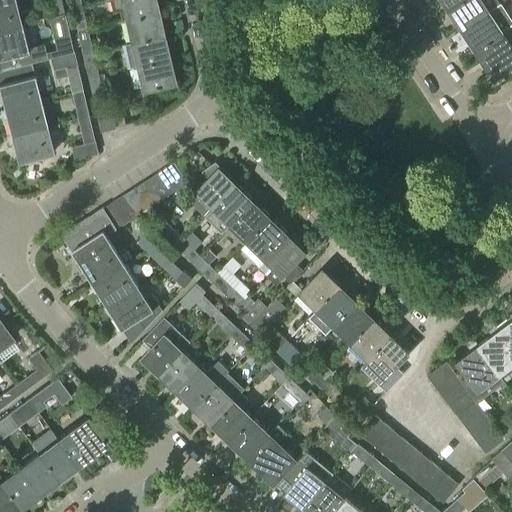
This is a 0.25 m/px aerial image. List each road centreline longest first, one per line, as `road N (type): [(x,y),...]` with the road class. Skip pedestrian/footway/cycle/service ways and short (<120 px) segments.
road 1 (residential): [(220,101),(433,309),(511,258)]
road 2 (residential): [(0,236),(220,101)]
road 3 (residential): [(170,440),(87,358),(3,257)]
road 4 (residential): [(482,130),(393,0)]
